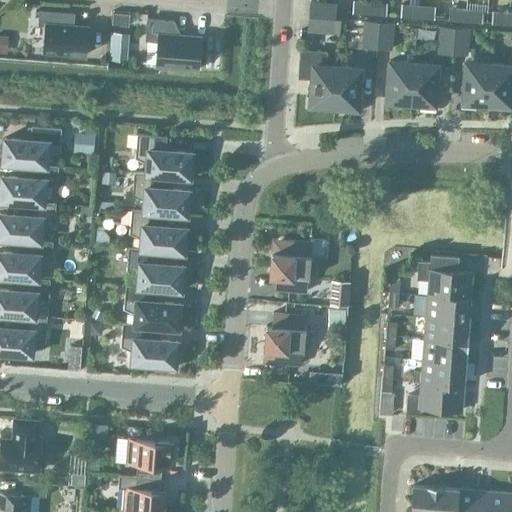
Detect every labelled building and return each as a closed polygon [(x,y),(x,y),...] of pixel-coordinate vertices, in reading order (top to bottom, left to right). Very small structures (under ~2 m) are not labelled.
[(353,12),(370,13),(371,2),(354,1),(353,12)] [(311,2),(310,16),(336,19),(337,4),(311,2)] [(371,2),(370,13),(387,14),(388,3),(371,2)] [(401,16),(418,17),(419,6),(402,5),(401,16)] [(418,17),(435,18),(436,7),(419,6),(418,17)] [(449,19),(466,21),(467,10),(450,8),(449,19)] [(74,13),(41,10),(40,24),(46,24),(44,51),(86,54),(88,36),(86,36),(87,28),(89,28),(89,26),(73,25),(74,13)] [(467,10),(466,21),(483,22),(484,11),(467,10)] [(492,23),(509,24),(510,13),(493,12),(492,23)] [(310,16),(308,31),(335,33),(336,19),(310,16)] [(174,21),(148,19),(146,39),(158,40),(156,66),(199,69),(201,36),(173,34),(174,21)] [(363,47),(377,48),(379,22),(365,21),(363,47)] [(394,23),(379,22),(377,48),(392,49),(394,23)] [(439,53),(453,54),(455,28),(441,27),(439,53)] [(453,54),(468,55),(470,29),(455,28),(453,54)] [(10,38),(0,37),(0,54),(9,56),(10,38)] [(301,50),(299,78),(313,79),(311,99),(309,99),(308,108),(325,109),(325,106),(335,106),(338,66),(327,66),(328,52),(301,50)] [(462,96),(461,105),(477,107),(478,103),(487,104),(491,64),(492,58),(473,56),(472,62),(467,62),(464,96),(462,96)] [(402,102),(411,102),(414,63),(391,61),(388,95),(385,95),(385,104),(401,106),(402,102)] [(421,103),(421,107),(437,108),(438,99),(436,99),(438,64),(414,63),(411,102),(421,103)] [(511,100),(511,96),(511,65),(491,64),(487,104),(497,104),(497,108),(511,109),(511,100)] [(359,103),(362,68),(338,66),(335,106),(344,107),(344,111),(361,112),(361,103),(359,103)] [(4,148),(0,150),(3,161),(3,163),(30,165),(30,164),(47,166),(47,165),(48,155),(60,152),(62,128),(33,126),(31,140),(5,138),(4,148)] [(62,151),(96,151),(97,128),(63,128),(62,151)] [(148,163),(147,173),(147,174),(164,175),(164,176),(191,178),(191,175),(196,165),(192,163),(193,152),(166,151),(167,136),(138,134),(136,158),(148,163)] [(1,186),(0,186),(0,197),(0,199),(0,201),(27,203),(27,202),(44,203),(56,204),(57,190),(59,168),(59,166),(47,165),(47,166),(30,164),(30,165),(29,178),(2,176),(1,186)] [(147,174),(147,173),(135,172),(133,196),(145,201),(144,210),(144,211),(161,213),(188,215),(188,213),(193,202),(189,201),(190,190),(163,189),(164,176),(164,175),(147,174)] [(27,202),(27,203),(26,215),(0,213),(0,238),(24,241),(24,240),(41,241),(41,240),(42,231),(54,227),(56,204),(44,203),(27,202)] [(144,210),(132,209),(130,233),(142,239),(141,248),(141,249),(158,250),(158,251),(185,253),(185,251),(190,240),(186,238),(187,228),(160,226),(161,213),(144,211),(144,210)] [(24,240),(24,241),(23,253),(0,251),(0,276),(21,278),(38,279),(38,278),(39,269),(51,265),(53,241),(41,240),(41,241),(24,240)] [(276,276),(275,289),(307,291),(310,279),(310,276),(313,273),(315,269),(315,265),(314,261),(311,258),(312,256),(310,255),(311,242),(286,240),(286,241),(282,241),(278,242),(275,245),(273,249),(273,253),(272,253),(271,276),(276,276)] [(155,288),(155,289),(182,291),(182,289),(187,278),(183,276),(184,266),(157,264),(158,251),(158,250),(141,249),(141,248),(129,247),(127,271),(139,276),(138,286),(138,287),(155,288)] [(417,280),(429,281),(428,295),(471,298),(473,273),(459,272),(460,257),(431,255),(431,261),(419,261),(417,280)] [(329,307),(345,308),(347,278),(331,277),(329,307)] [(0,314),(18,316),(18,315),(35,317),(36,316),(47,317),(49,303),(50,281),(50,279),(38,278),(38,279),(21,278),(20,291),(0,289),(0,314)] [(391,279),(390,292),(400,293),(401,280),(391,279)] [(138,287),(138,286),(126,285),(126,286),(124,309),(136,314),(135,324),(153,326),(179,328),(179,326),(184,316),(180,314),(181,303),(154,301),(155,289),(155,288),(138,287)] [(400,293),(390,292),(389,306),(399,307),(400,293)] [(469,320),(471,298),(428,295),(426,317),(469,320)] [(269,360),(273,362),(277,362),(277,363),(302,365),(303,351),(305,352),(305,349),(308,346),(309,342),(309,338),(309,334),(306,332),(306,329),(304,328),(306,315),(273,313),(272,326),(267,326),(265,349),(266,349),(265,353),(267,356),(269,360)] [(18,315),(18,316),(17,328),(0,327),(0,353),(2,353),(32,355),(33,344),(46,340),(47,317),(36,316),(35,317),(18,315)] [(426,317),(425,338),(469,342),(469,333),(468,333),(469,320),(426,317)] [(387,322),(386,335),(396,336),(397,322),(387,322)] [(135,324),(123,323),(121,346),(133,352),(132,363),(163,365),(174,370),(175,366),(176,366),(176,364),(181,353),(177,351),(178,341),(152,339),(153,326),(135,324)] [(396,336),(386,335),(385,349),(395,349),(396,336)] [(468,350),(469,342),(425,338),(423,360),(466,363),(467,350),(468,350)] [(422,372),(414,371),(414,381),(422,381),(464,385),(466,363),(423,360),(422,372)] [(384,365),(383,378),(393,379),(394,366),(384,365)] [(393,379),(383,378),(382,392),(392,392),(393,379)] [(464,385),(422,381),(420,395),(408,395),(407,410),(420,411),(421,407),(462,410),(464,385)] [(382,392),(380,414),(393,415),(394,393),(392,392),(382,392)] [(2,439),(0,466),(0,468),(40,471),(40,468),(42,468),(45,466),(45,459),(43,456),(41,456),(42,442),(38,442),(39,421),(15,419),(13,440),(2,439)] [(138,463),(137,476),(161,478),(162,466),(166,465),(169,465),(169,457),(174,457),(175,443),(130,439),(129,462),(138,463)] [(85,485),(86,474),(85,474),(72,473),(72,484),(85,485)] [(137,476),(120,474),(119,487),(127,488),(126,510),(151,511),(169,511),(171,500),(166,499),(167,491),(164,490),(160,489),(161,478),(137,476)] [(0,511),(28,511),(30,495),(47,497),(48,484),(24,482),(23,494),(0,492),(0,511)] [(411,511),(435,511),(437,486),(428,485),(427,487),(414,486),(411,511)] [(437,486),(435,511),(459,511),(461,489),(445,488),(445,487),(437,486)] [(461,489),(459,511),(482,511),(484,491),(461,489)] [(484,491),(482,511),(506,511),(508,493),(484,491)]
